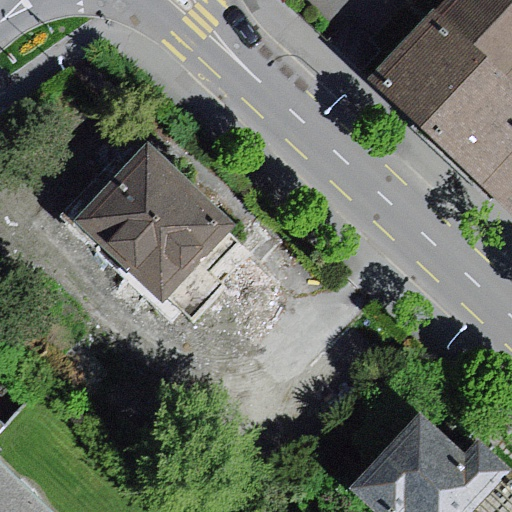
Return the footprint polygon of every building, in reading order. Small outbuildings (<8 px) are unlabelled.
[(511,0),(454,0),(380,78),(511,204),(511,0)] [(224,218),(143,148),(83,217),(164,288),(224,218)] [(100,378),(76,353),(51,376),(75,401),(100,378)] [(466,456),(421,417),(358,488),(385,511),(511,511),(511,483),(505,477),(511,469),(479,441),(466,456)] [(0,511),(42,511),(0,469),(0,511)]
